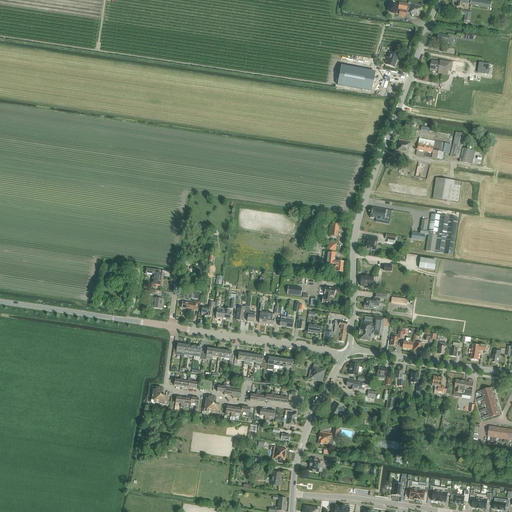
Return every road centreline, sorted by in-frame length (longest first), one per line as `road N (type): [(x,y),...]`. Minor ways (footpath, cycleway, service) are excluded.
road 1 (tertiary): [(350,348),(356,228),(439,0)]
road 2 (tertiary): [(172,327),(0,301)]
road 3 (tertiary): [(341,359),(324,349),(172,327)]
road 4 (tertiary): [(511,374),(350,348)]
road 5 (residential): [(292,493),(445,511)]
road 6 (residential): [(172,327),(164,383),(242,402)]
